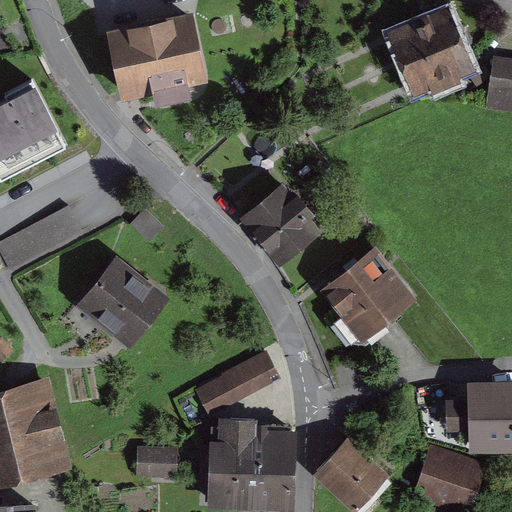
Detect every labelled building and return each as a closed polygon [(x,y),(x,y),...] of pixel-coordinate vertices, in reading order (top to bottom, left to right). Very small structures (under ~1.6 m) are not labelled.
[(189,13),(108,28),(120,90),(150,84),(153,98),(186,92),(183,79),(201,76),(189,13)] [(413,30),(392,38),(412,88),(471,64),(452,16),(425,27),(421,17),(410,22),(413,30)] [(511,61),(495,59),(488,108),(511,111),(511,61)] [(68,141),(37,80),(0,98),(0,172),(1,175),(68,141)] [(285,187),(246,218),(281,260),(319,229),(285,187)] [(328,290),(363,335),(410,298),(375,253),(328,290)] [(162,299),(117,263),(84,304),(130,340),(162,299)] [(0,342),(0,359),(0,360),(8,353),(0,342)] [(198,390),(209,410),(276,374),(265,354),(198,390)] [(511,384),(471,385),(472,401),(453,402),(454,428),(472,428),(473,446),(511,445),(511,384)] [(44,388),(0,397),(0,477),(62,463),(44,388)] [(254,463),(255,429),(256,423),(223,422),(223,444),(212,444),(212,462),(254,463)] [(254,463),(290,464),(291,430),(255,429),(254,463)] [(319,474),(356,506),(382,477),(345,445),(319,474)] [(174,451),(140,450),(139,473),(173,474),(174,451)] [(479,467),(433,451),(419,491),(465,507),(479,467)] [(211,503),(253,504),(254,463),(212,462),(211,503)] [(290,464),(254,463),(253,504),(289,505),(290,464)]
